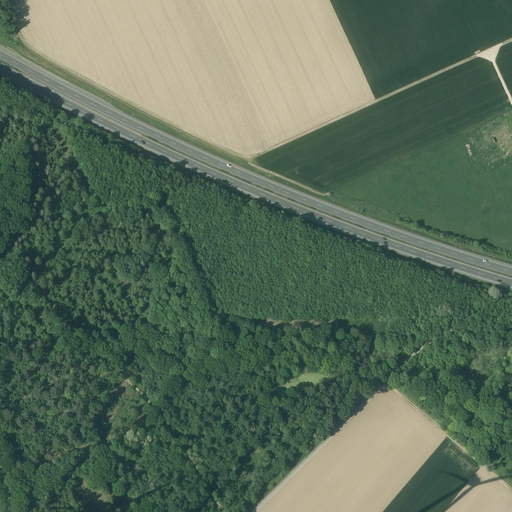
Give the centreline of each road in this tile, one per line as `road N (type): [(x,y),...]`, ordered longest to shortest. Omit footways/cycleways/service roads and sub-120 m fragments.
road 1 (track): [(488,50),(247,159),(24,44),(3,0)]
road 2 (motorway): [(511,272),(295,197),(0,54)]
road 3 (motorway): [(0,66),(248,189),(511,284)]
road 4 (track): [(253,511),(413,354),(511,303)]
road 5 (track): [(223,511),(121,373),(85,355),(0,355)]
road 6 (track): [(385,382),(511,490)]
